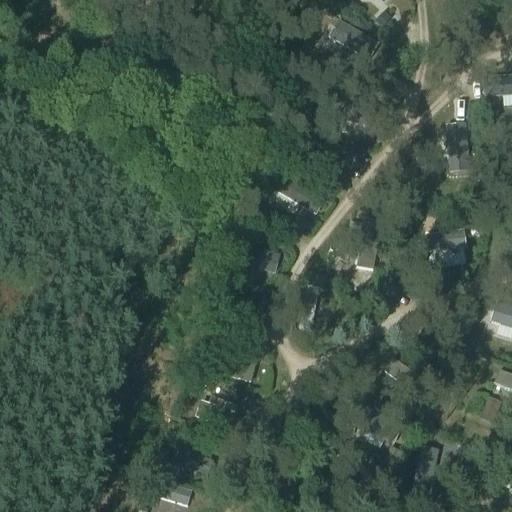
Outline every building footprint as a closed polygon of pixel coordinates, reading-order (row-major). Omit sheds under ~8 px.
[(323,12),(321,16),(331,21),(333,17),(323,12)] [(383,15),(374,24),(380,30),(389,21),(383,15)] [(338,24),(329,39),(369,62),(378,47),(338,24)] [(511,78),(485,80),(486,98),(511,96),(511,78)] [(364,82),(359,89),(368,94),(372,87),(364,82)] [(326,102),(322,119),(342,125),(342,123),(368,130),(372,114),(326,102)] [(463,127),(446,128),(449,174),(467,173),(463,127)] [(349,155),(342,166),(350,171),(357,160),(349,155)] [(480,168),(470,169),(471,182),(481,182),(480,168)] [(283,178),(274,194),(314,216),(323,201),(283,178)] [(360,243),(356,270),(371,273),(380,225),(362,222),(359,243),(360,243)] [(279,228),(274,236),(287,243),(291,234),(279,228)] [(462,233),(424,238),(426,252),(464,247),(462,233)] [(234,244),(229,261),(273,274),(278,257),(234,244)] [(336,276),(331,284),(342,291),(347,282),(336,276)] [(306,288),(298,332),(311,334),(319,291),(306,288)] [(511,310),(495,305),(490,323),(511,329),(511,310)] [(241,306),(238,316),(250,320),(253,309),(241,306)] [(219,356),(213,374),(250,385),(255,366),(219,356)] [(391,361),(382,374),(417,398),(425,385),(391,361)] [(511,379),(499,374),(494,385),(511,393),(511,379)] [(192,379),(186,385),(197,396),(203,390),(192,379)] [(200,404),(194,420),(230,434),(236,417),(200,404)] [(359,409),(350,425),(391,446),(399,430),(359,409)] [(483,411),(479,421),(491,426),(496,416),(483,411)] [(204,447),(200,456),(209,461),(213,452),(204,447)] [(177,450),(171,463),(207,479),(213,466),(177,450)] [(390,450),(386,457),(397,462),(401,455),(390,450)] [(421,450),(411,495),(428,499),(438,454),(421,450)] [(356,467),(348,478),(382,503),(390,491),(356,467)] [(162,485),(157,499),(188,508),(192,494),(162,485)] [(404,497),(401,510),(410,511),(411,511),(414,500),(404,497)]
